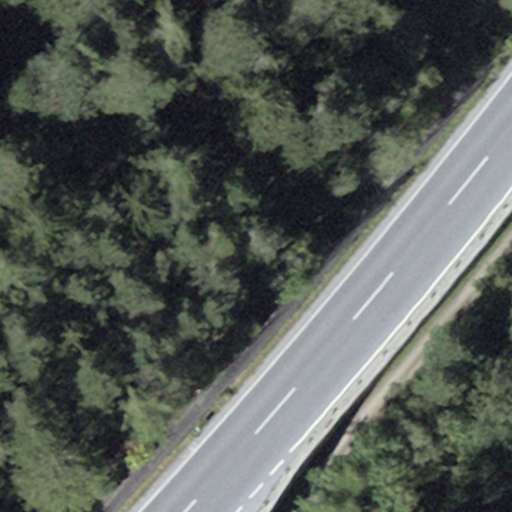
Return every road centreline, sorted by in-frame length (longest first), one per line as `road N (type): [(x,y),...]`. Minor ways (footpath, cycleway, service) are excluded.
road 1 (primary): [(511,116),(180,511)]
road 2 (track): [(311,511),(329,476),(511,258)]
